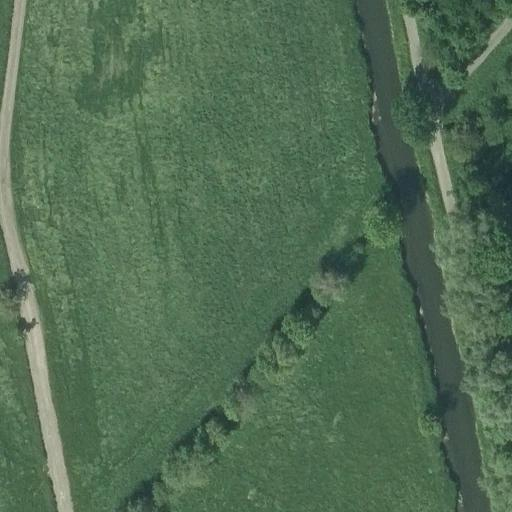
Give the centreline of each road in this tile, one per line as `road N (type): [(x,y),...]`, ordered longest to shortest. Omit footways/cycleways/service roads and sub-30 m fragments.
road 1 (track): [(15,0),(0,205),(65,511)]
road 2 (track): [(511,439),(435,119)]
road 3 (track): [(435,119),(411,0)]
